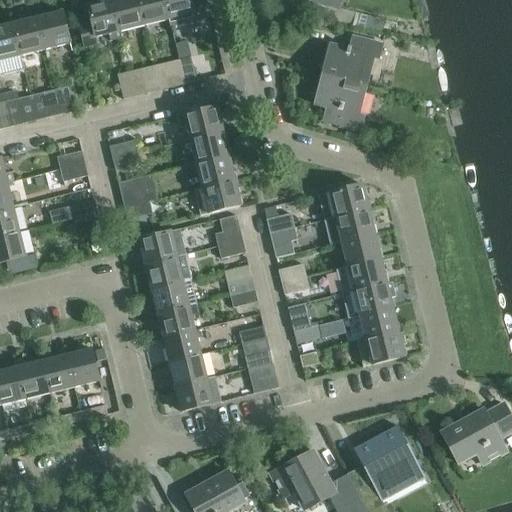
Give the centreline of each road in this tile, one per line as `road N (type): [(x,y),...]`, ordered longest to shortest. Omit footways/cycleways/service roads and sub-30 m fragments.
road 1 (residential): [(156,453),(430,384),(446,366),(403,187),(386,170),(279,139),(239,0)]
road 2 (residential): [(156,453),(109,281),(0,307)]
road 3 (residential): [(0,493),(156,453)]
